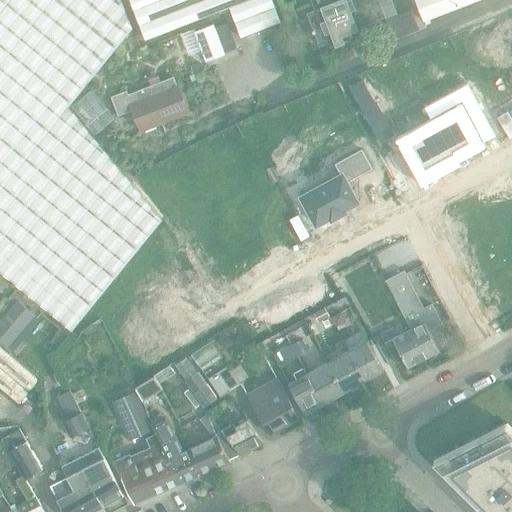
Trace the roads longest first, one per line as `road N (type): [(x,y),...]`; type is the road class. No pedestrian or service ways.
road 1 (residential): [(409,209),(209,316),(124,338)]
road 2 (residential): [(409,209),(489,359)]
road 3 (residential): [(379,426),(489,359)]
